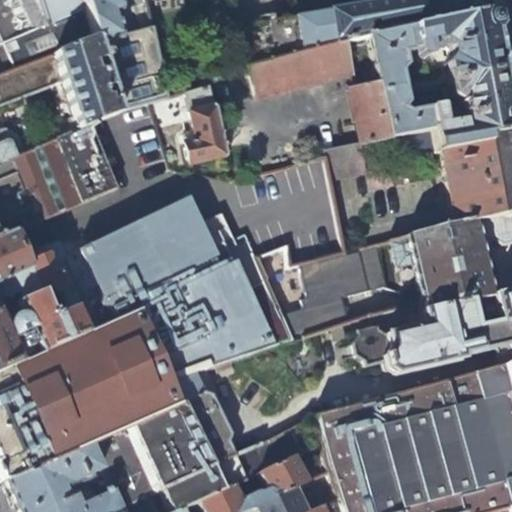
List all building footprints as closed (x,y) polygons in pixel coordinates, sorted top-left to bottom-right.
[(0,0),(0,46),(17,39),(16,35),(9,32),(7,25),(10,21),(6,11),(0,8),(0,0)] [(0,0),(0,8),(6,11),(10,21),(7,25),(9,32),(16,35),(17,39),(80,11),(76,0),(0,0)] [(76,0),(80,11),(90,42),(113,116),(143,107),(162,101),(148,35),(113,42),(108,20),(111,16),(113,11),(110,0),(76,0)] [(234,27),(244,67),(341,47),(363,42),(489,12),(486,0),(423,0),(404,3),(269,22),(234,27)] [(17,39),(0,46),(0,75),(90,42),(80,11),(17,39)] [(440,69),(443,86),(499,76),(494,42),(489,12),(363,42),(375,88),(377,98),(401,93),(396,75),(401,71),(398,60),(407,57),(406,50),(413,49),(414,60),(421,63),(425,60),(423,47),(430,46),(431,50),(436,48),(444,50),(446,61),(440,69)] [(269,22),(269,16),(232,21),(234,27),(269,22)] [(0,109),(41,92),(56,86),(72,134),(83,129),(113,116),(90,42),(0,75),(0,109)] [(349,78),(341,47),(244,67),(247,76),(252,97),(349,78)] [(403,105),(401,93),(377,98),(389,141),(391,141),(427,133),(430,145),(432,156),(434,155),(480,148),(479,142),(511,136),(505,103),(499,76),(443,86),(447,104),(454,106),(457,119),(452,129),(436,132),(433,113),(403,119),(398,113),(403,105)] [(231,81),(205,88),(210,110),(231,105),(235,106),(238,105),(231,81)] [(41,92),(57,141),(72,134),(56,86),(41,92)] [(222,160),(210,110),(205,88),(177,96),(189,144),(178,147),(185,170),(222,160)] [(345,93),(357,148),(389,141),(377,98),(375,88),(353,92),(345,93)] [(110,192),(83,129),(72,134),(57,141),(10,162),(0,166),(0,239),(7,237),(110,192)] [(393,152),(430,145),(427,133),(391,141),(392,151),(393,152)] [(434,155),(449,231),(511,218),(511,140),(511,136),(479,142),(480,148),(434,155)] [(359,158),(392,151),(391,141),(389,141),(357,148),(318,156),(324,184),(363,176),(359,158)] [(0,166),(10,162),(4,149),(0,147),(0,146),(0,166)] [(138,224),(67,255),(61,257),(83,310),(92,333),(197,285),(232,269),(240,253),(225,216),(204,206),(142,232),(138,224)] [(413,307),(416,317),(488,301),(484,281),(476,247),(490,242),(498,249),(511,246),(511,247),(511,218),(449,231),(388,245),(393,270),(408,268),(416,306),(413,307)] [(18,262),(7,237),(0,239),(0,284),(6,282),(23,275),(34,301),(45,325),(65,317),(56,295),(53,297),(40,264),(49,260),(46,250),(18,262)] [(62,244),(46,250),(49,260),(40,264),(53,297),(56,295),(65,317),(83,310),(61,257),(67,255),(62,244)] [(281,258),(280,248),(254,259),(261,275),(283,267),(281,258)] [(511,275),(484,281),(488,301),(511,295),(511,275)] [(0,301),(12,294),(6,282),(0,284),(0,301)] [(232,364),(197,285),(92,333),(0,374),(0,484),(177,407),(191,401),(183,381),(190,378),(232,364)] [(491,364),(493,373),(511,367),(511,295),(488,301),(416,317),(418,328),(415,330),(380,339),(374,333),(372,330),(350,334),(351,342),(346,350),(348,359),(356,361),(358,371),(378,367),(379,374),(390,385),(458,370),(456,362),(488,353),(491,364)] [(0,315),(0,374),(92,333),(83,310),(65,317),(45,325),(34,301),(0,315)] [(478,511),(511,502),(511,367),(493,373),(342,414),(310,423),(320,450),(325,466),(332,488),(336,502),(337,511),(478,511)] [(199,397),(190,378),(183,381),(191,401),(177,407),(209,473),(230,463),(223,448),(225,436),(206,398),(199,397)] [(114,511),(128,506),(143,499),(148,511),(178,511),(190,507),(228,490),(253,479),(294,461),(299,459),(320,450),(310,423),(230,463),(209,473),(177,407),(0,484),(0,489),(4,500),(8,507),(9,511),(114,511)] [(311,483),(299,459),(294,461),(305,486),(311,483)] [(236,506),(228,490),(190,507),(192,511),(245,511),(292,492),(305,486),(294,461),(253,479),(261,497),(256,499),(249,499),(238,504),(236,506)] [(300,511),(292,492),(245,511),(300,511)] [(128,506),(130,511),(148,511),(143,499),(128,506)] [(337,511),(336,502),(311,511),(337,511)]
